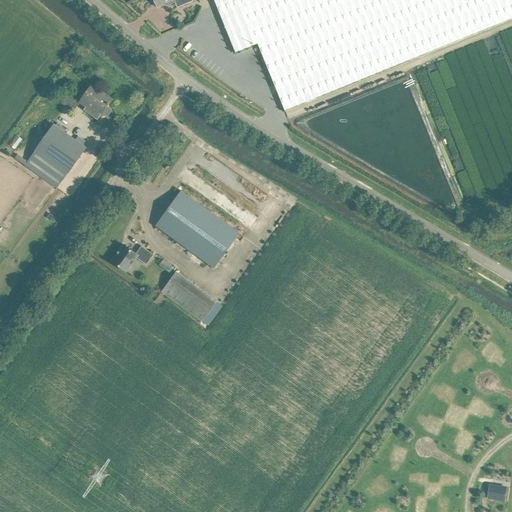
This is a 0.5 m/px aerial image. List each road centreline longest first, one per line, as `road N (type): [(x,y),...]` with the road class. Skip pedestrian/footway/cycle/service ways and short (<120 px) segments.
road 1 (unclassified): [(511,275),(186,79)]
road 2 (unclassified): [(0,340),(186,79)]
road 3 (unclassified): [(186,79),(93,0)]
